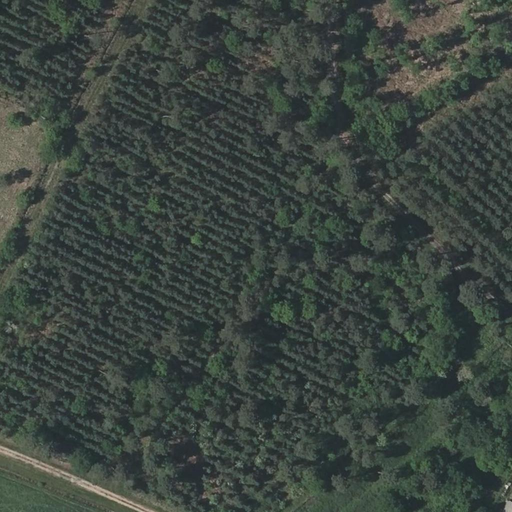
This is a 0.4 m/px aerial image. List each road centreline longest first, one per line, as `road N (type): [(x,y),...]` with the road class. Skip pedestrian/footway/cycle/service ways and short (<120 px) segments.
road 1 (track): [(352,139),(285,258),(105,502)]
road 2 (track): [(511,304),(352,139)]
road 3 (track): [(352,139),(339,82),(336,0)]
road 4 (track): [(127,511),(0,457)]
